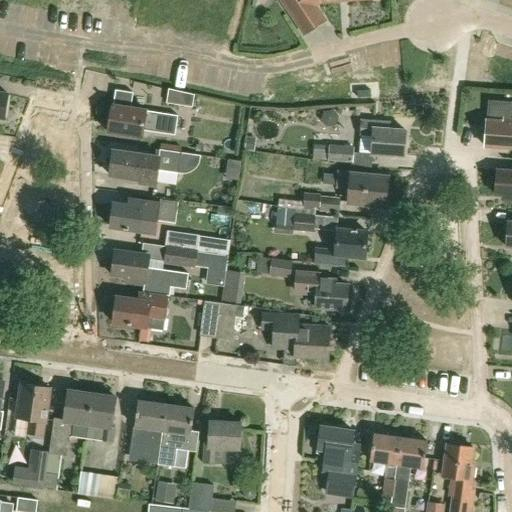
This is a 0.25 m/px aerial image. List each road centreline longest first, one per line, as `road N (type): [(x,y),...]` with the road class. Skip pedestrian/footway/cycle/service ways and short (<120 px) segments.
road 1 (residential): [(335,391),(423,167),(447,159),(467,175),(481,410)]
road 2 (residential): [(91,359),(83,123),(58,106),(34,115),(0,207)]
road 3 (residential): [(91,359),(284,385)]
road 4 (residential): [(335,391),(481,410)]
road 5 (residential): [(275,511),(284,385)]
